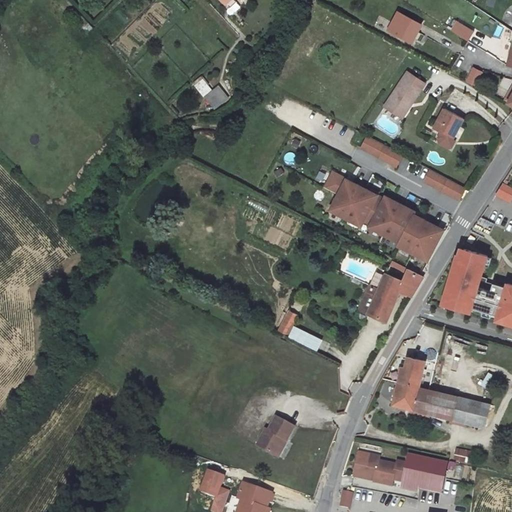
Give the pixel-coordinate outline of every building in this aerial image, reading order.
[(123,25),(129,20),(120,8),(114,13),(123,25)] [(399,12),(389,30),(411,42),(421,24),(399,12)] [(82,16),(77,21),(87,32),(93,28),(82,16)] [(117,30),(122,25),(112,16),(107,21),(117,30)] [(461,17),(452,31),(468,41),(477,26),(461,17)] [(473,68),(467,81),(476,85),(482,72),(473,68)] [(426,83),(408,71),(384,106),(399,116),(409,101),(412,103),(426,83)] [(201,77),(192,85),(213,110),(228,98),(217,85),(211,90),(201,77)] [(402,118),(412,103),(409,101),(399,116),(402,118)] [(464,118),(445,108),(434,129),(441,133),(439,138),(440,143),(449,147),(452,146),(456,140),(453,138),(464,118)] [(368,136),(362,147),(397,166),(403,154),(368,136)] [(430,169),(424,180),(460,199),(466,187),(430,169)] [(347,179),(331,210),(362,226),(364,221),(371,224),(370,227),(399,243),(398,245),(428,261),(444,230),(422,218),(414,214),(416,212),(386,196),(385,198),(378,195),(371,191),(347,179)] [(510,202),(511,196),(511,188),(499,183),(494,196),(510,202)] [(265,213),(267,206),(249,200),(247,207),(265,213)] [(476,227),(485,235),(493,226),(483,218),(476,227)] [(489,256),(466,249),(464,256),(458,254),(446,293),(448,294),(445,305),(470,312),(472,308),(498,316),(511,319),(511,284),(509,283),(508,287),(495,283),(495,284),(488,282),(489,278),(483,276),(489,256)] [(404,281),(400,291),(412,296),(424,277),(408,269),(403,281),(404,281)] [(370,285),(359,309),(386,322),(400,291),(404,281),(403,281),(386,273),(379,289),(370,285)] [(288,310),(278,331),(288,335),(298,314),(288,310)] [(511,319),(498,316),(497,320),(511,324),(511,319)] [(294,327),(290,337),(317,349),(321,339),(294,327)] [(405,368),(402,367),(398,382),(419,387),(426,361),(408,357),(405,368)] [(488,373),(482,384),(489,388),(496,377),(488,373)] [(419,387),(398,382),(393,404),(412,409),(424,412),(429,390),(419,387)] [(490,404),(429,390),(424,412),(430,413),(452,418),(465,422),(485,427),(490,404)] [(269,431),(267,430),(258,446),(275,456),(284,440),(287,441),(295,427),(277,417),(269,431)] [(284,440),(275,456),(278,457),(287,441),(284,440)] [(379,457),(359,453),(358,457),(378,461),(379,457)] [(457,453),(456,459),(471,462),(472,456),(457,453)] [(358,457),(355,473),(380,478),(379,482),(393,485),(394,479),(404,481),(408,463),(397,461),(397,465),(378,461),(358,457)] [(446,465),(409,457),(408,463),(404,481),(404,482),(441,490),(446,465)] [(380,478),(355,473),(355,476),(375,480),(374,481),(379,482),(380,478)] [(242,500),(237,511),(261,511),(263,507),(267,508),(272,493),(244,483),(238,499),(242,500)] [(344,491),(342,506),(349,507),(352,493),(351,492),(351,489),(348,488),(347,492),(344,491)]
